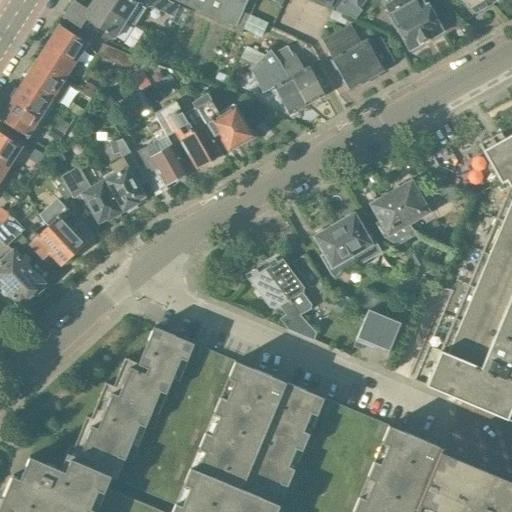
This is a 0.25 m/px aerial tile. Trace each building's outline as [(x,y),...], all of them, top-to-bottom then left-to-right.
[(135,25),(126,21),(93,0),(87,10),(75,1),(64,19),(80,29),(112,42),(116,36),(124,41),(135,25)] [(93,0),(126,21),(135,25),(136,25),(146,8),(151,7),(154,0),(93,0)] [(180,5),(166,0),(154,0),(151,7),(174,18),(180,5)] [(175,0),(237,26),(248,0),(175,0)] [(314,0),(336,9),(342,0),(314,0)] [(349,0),(360,8),(366,0),(349,0)] [(403,8),(398,0),(392,0),(393,1),(385,4),(391,14),(390,14),(406,44),(407,44),(410,50),(427,41),(407,6),(403,8)] [(407,6),(427,41),(444,31),(429,4),(426,5),(423,0),(416,0),(414,1),(413,0),(398,0),(403,8),(407,6)] [(486,7),(492,3),(489,0),(461,0),(475,13),(478,11),(481,13),(485,10),(486,7)] [(59,25),(47,45),(76,62),(88,43),(59,25)] [(351,25),(322,40),(333,59),(330,61),(348,94),(386,73),(383,68),(394,62),(381,37),(370,43),(368,40),(361,44),(351,25)] [(99,55),(131,70),(139,58),(106,43),(99,55)] [(35,63),(63,82),(76,62),(47,45),(35,63)] [(274,52),(281,62),(287,71),(289,70),(308,104),(326,95),(310,66),(305,69),(296,53),(293,55),(288,45),(274,52)] [(250,69),(265,54),(247,46),(237,64),(250,69)] [(272,49),(251,70),(263,92),(275,86),(290,114),(308,104),(289,70),(287,71),(281,62),(274,52),(272,49)] [(70,86),(63,82),(35,63),(24,82),(52,100),(58,104),(70,86)] [(140,90),(151,84),(142,69),(132,75),(140,90)] [(219,72),(215,83),(225,88),(230,76),(219,72)] [(24,82),(12,101),(40,119),(52,100),(24,82)] [(87,82),(81,92),(92,98),(98,89),(87,82)] [(98,91),(105,107),(113,103),(106,88),(98,91)] [(208,93),(192,103),(195,107),(204,123),(213,137),(220,133),(229,150),(241,143),(243,145),(250,141),(250,138),(253,136),(236,108),(221,116),(208,93)] [(0,120),(28,138),(40,119),(12,101),(0,119),(0,120)] [(176,101),(155,114),(168,136),(177,131),(199,167),(211,160),(215,161),(220,158),(221,154),(223,153),(213,137),(204,123),(195,107),(184,114),(176,101)] [(56,128),(64,133),(70,123),(62,118),(56,128)] [(511,124),(479,143),(501,183),(507,180),(510,185),(426,385),(511,421),(511,124)] [(47,134),(59,141),(64,133),(52,126),(47,134)] [(0,133),(0,162),(9,167),(21,147),(0,133)] [(153,143),(138,152),(145,163),(139,166),(139,167),(147,180),(155,194),(167,188),(166,186),(177,180),(180,180),(185,178),(187,174),(189,173),(173,144),(172,145),(167,135),(153,143)] [(116,174),(106,180),(124,212),(127,210),(130,211),(135,208),(136,204),(139,203),(138,201),(145,197),(139,185),(147,180),(123,138),(110,142),(113,154),(120,152),(122,157),(110,164),(116,174)] [(123,212),(124,212),(106,180),(92,188),(79,165),(68,172),(63,161),(55,166),(61,176),(65,184),(72,195),(74,199),(82,194),(99,223),(107,218),(109,220),(110,220),(114,222),(122,217),(123,212)] [(0,162),(0,180),(9,167),(0,162)] [(393,191),(391,192),(410,223),(433,210),(425,196),(421,198),(411,181),(401,187),(398,185),(393,188),(393,191)] [(65,184),(58,189),(64,200),(72,195),(65,184)] [(443,184),(439,193),(456,200),(460,190),(443,184)] [(418,233),(410,223),(391,192),(389,193),(386,192),(381,194),(381,198),(370,204),(380,222),(377,224),(384,237),(396,246),(418,233)] [(58,199),(41,215),(45,222),(48,226),(74,254),(76,252),(79,252),(85,247),(84,244),(87,242),(79,233),(84,228),(63,204),(58,199)] [(354,213),(334,225),(352,256),(356,262),(358,265),(382,252),(369,229),(364,231),(354,213)] [(16,238),(25,229),(11,215),(2,223),(16,238)] [(16,238),(2,223),(0,225),(0,238),(7,246),(16,238)] [(356,262),(352,256),(334,225),(314,236),(324,254),(320,256),(330,274),(335,279),(342,270),(356,262)] [(72,255),(74,254),(48,226),(39,234),(35,230),(25,240),(47,263),(53,257),(61,266),(63,263),(67,264),(73,258),(72,255)] [(417,248),(415,249),(407,254),(415,268),(425,262),(417,248)] [(13,250),(0,262),(0,282),(20,304),(33,292),(37,296),(46,288),(42,284),(44,282),(13,250)] [(291,262),(310,287),(322,281),(306,254),(291,262)] [(304,292),(304,288),(282,257),(278,256),(263,265),(300,315),(311,308),(312,305),(303,292),(304,292)] [(434,266),(444,269),(446,260),(437,257),(434,266)] [(288,329),(314,340),(317,333),(300,315),(263,265),(248,273),(247,277),(270,308),(274,309),(279,306),(286,315),(280,318),(288,329)] [(368,309),(379,313),(385,297),(365,290),(359,305),(368,309)] [(388,354),(401,322),(379,313),(368,309),(353,346),(361,349),(364,344),(370,346),(371,343),(388,350),(387,353),(388,354)] [(154,326),(138,363),(125,357),(113,385),(106,382),(91,417),(87,416),(74,445),(71,444),(60,469),(30,456),(20,478),(13,475),(0,504),(0,511),(412,511),(440,446),(154,326)] [(511,511),(511,476),(441,447),(440,446),(412,511),(511,511)]
